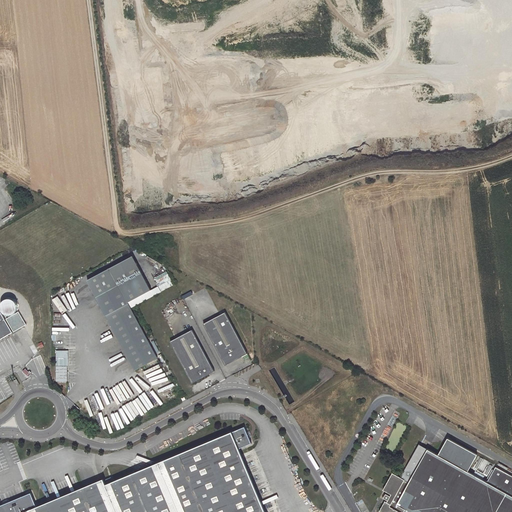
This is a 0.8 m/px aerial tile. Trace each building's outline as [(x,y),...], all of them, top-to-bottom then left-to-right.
[(130,258),(86,282),(135,371),(158,359),(130,309),(127,303),(149,292),(130,258)] [(149,292),(127,303),(130,309),(136,305),(157,294),(154,289),(149,292)] [(0,340),(13,333),(0,311),(0,340)] [(224,312),(203,323),(225,364),(247,351),(224,312)] [(191,329),(169,341),(192,382),(214,370),(191,329)] [(67,367),(56,367),(55,382),(67,382),(67,367)] [(0,511),(261,511),(236,451),(248,445),(241,429),(229,434),(156,464),(151,462),(149,467),(144,465),(143,470),(138,467),(136,472),(111,483),(109,478),(102,481),(102,480),(35,507),(30,493),(0,505),(0,511)] [(448,438),(438,455),(468,471),(477,455),(448,438)] [(419,444),(416,449),(424,454),(427,448),(419,444)] [(424,454),(416,449),(400,476),(393,472),(383,489),(391,493),(390,495),(386,492),(384,497),(387,499),(386,501),(385,500),(379,511),(381,511),(403,511),(404,511),(406,511),(494,511),(505,492),(494,487),(502,472),(494,468),(486,482),(468,471),(438,455),(427,448),(424,454)] [(511,511),(511,477),(502,472),(494,487),(505,492),(494,511),(511,511)]
